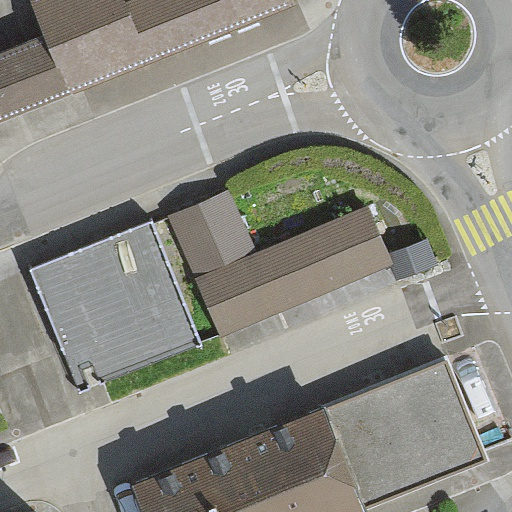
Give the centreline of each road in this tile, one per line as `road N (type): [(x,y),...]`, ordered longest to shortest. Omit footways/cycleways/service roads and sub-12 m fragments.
road 1 (residential): [(75,454),(479,293),(511,263)]
road 2 (residential): [(344,73),(0,213)]
road 3 (tertiary): [(344,73),(365,105),(391,123),(422,133),(483,121)]
